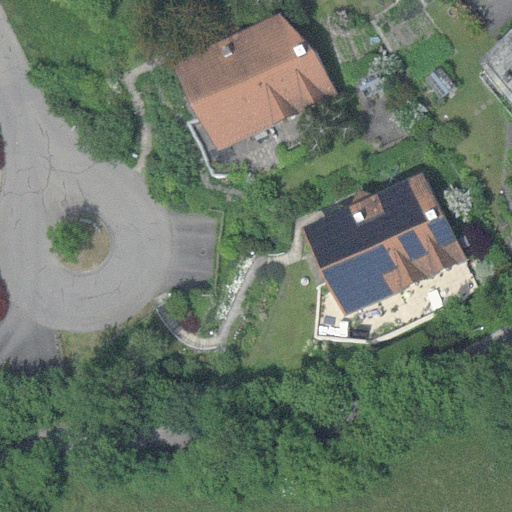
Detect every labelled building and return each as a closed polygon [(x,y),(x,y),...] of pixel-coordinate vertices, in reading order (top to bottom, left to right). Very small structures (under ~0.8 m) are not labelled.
[(300,21),(194,72),(217,120),(232,153),(283,128),(346,97),(331,56),(300,21)] [(511,67),(501,76),(511,89),(511,67)] [(232,153),(217,120),(198,128),(223,181),(262,178),(299,160),(283,128),(232,153)] [(361,216),(320,234),(343,285),(356,314),(393,298),(474,263),(438,181),(393,200),(368,193),(361,216)] [(356,314),(343,285),(332,290),(329,342),(384,347),(410,333),(393,298),(356,314)]
